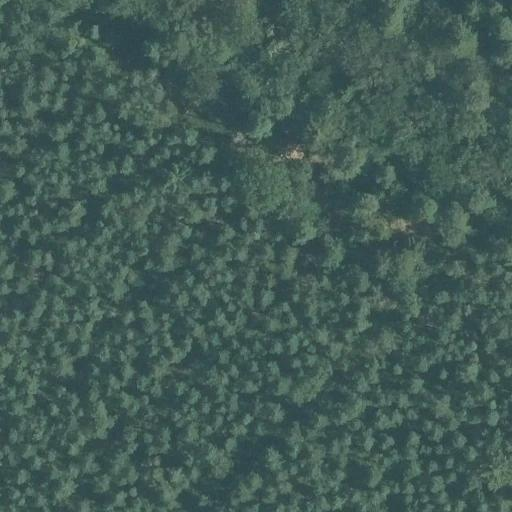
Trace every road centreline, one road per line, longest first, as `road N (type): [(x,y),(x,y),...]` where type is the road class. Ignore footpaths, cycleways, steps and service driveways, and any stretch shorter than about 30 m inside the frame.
road 1 (track): [(182,511),(511,201)]
road 2 (track): [(511,148),(246,0)]
